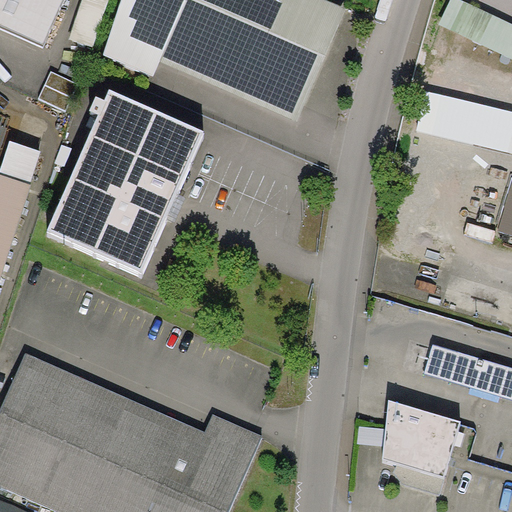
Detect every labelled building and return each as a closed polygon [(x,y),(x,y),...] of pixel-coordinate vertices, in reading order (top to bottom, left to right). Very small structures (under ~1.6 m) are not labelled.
[(65,0),(0,0),(0,31),(44,51),(65,0)] [(111,0),(86,0),(73,42),(96,49),(111,0)] [(343,11),(318,0),(124,0),(104,57),(149,78),(166,47),(300,106),(343,11)] [(79,85),(52,73),(39,100),(67,113),(79,85)] [(204,139),(111,98),(107,106),(97,101),(89,119),(97,123),(46,238),(142,280),(204,139)] [(0,282),(29,189),(0,179),(0,282)] [(511,402),(511,368),(459,353),(450,384),(511,402)] [(204,435),(26,356),(0,413),(0,487),(56,511),(232,511),(264,440),(212,417),(204,435)] [(447,482),(462,425),(389,406),(383,463),(447,482)]
